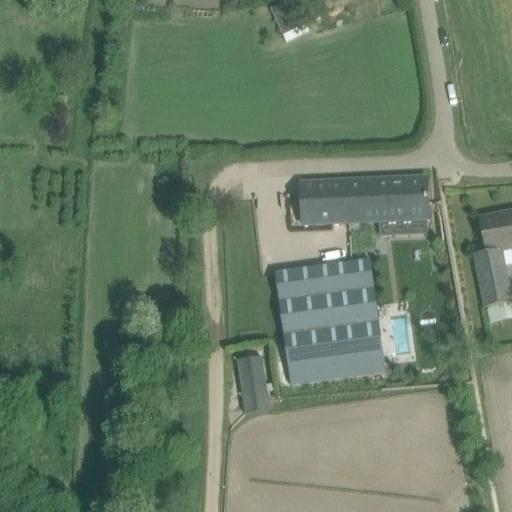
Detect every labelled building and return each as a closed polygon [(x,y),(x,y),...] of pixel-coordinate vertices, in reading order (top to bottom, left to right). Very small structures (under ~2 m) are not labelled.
[(299,10),(277,21),(287,43),(310,33),(299,10)] [(430,220),(430,216),(429,200),(428,180),(302,185),(304,225),(323,225),(430,220)] [(477,275),(484,308),(511,302),(511,298),(503,250),(511,248),(511,214),(481,220),(488,253),(473,255),(477,275)] [(356,238),(277,248),(263,250),(280,386),(277,386),(279,400),(291,398),(425,378),(425,377),(457,372),(455,358),(423,362),(424,369),(415,371),(400,373),(397,344),(410,343),(407,317),(403,318),(399,271),(377,273),(381,320),(377,321),(373,273),(371,262),(358,264),(357,255),(370,253),(367,230),(355,232),(356,238)] [(240,361),(247,414),(271,411),(264,358),(240,361)]
